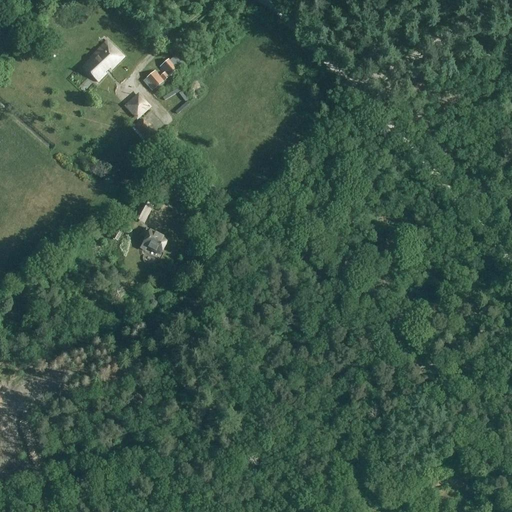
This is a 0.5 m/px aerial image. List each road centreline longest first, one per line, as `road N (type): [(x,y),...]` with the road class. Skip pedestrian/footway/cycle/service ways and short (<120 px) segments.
road 1 (unclassified): [(511,263),(360,95),(260,0)]
road 2 (track): [(322,419),(0,487)]
road 3 (track): [(507,0),(356,92)]
